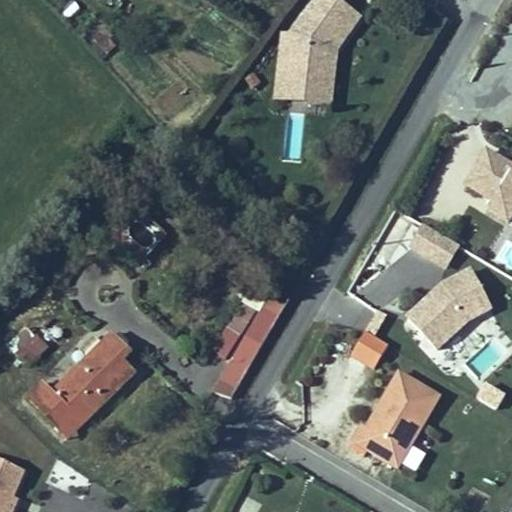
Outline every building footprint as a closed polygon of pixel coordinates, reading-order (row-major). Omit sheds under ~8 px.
[(328,0),(316,0),(289,37),(274,85),(309,96),(325,53),(329,48),(334,51),(356,20),(328,0)] [(289,37),(281,35),(264,94),(312,110),(334,51),(329,48),(325,53),(309,96),(274,85),(289,37)] [(511,227),(511,158),(509,165),(481,148),(460,184),(487,200),(482,210),(511,227)] [(421,226),(407,251),(445,271),(459,246),(421,226)] [(435,286),(405,313),(436,348),(463,324),(490,308),(467,269),(435,286)] [(209,352),(228,363),(213,388),(231,398),(284,306),(247,285),(209,352)] [(363,332),(348,357),(374,372),(388,346),(363,332)] [(129,352),(113,336),(53,394),(44,386),(28,401),(59,433),(81,411),(88,418),(133,373),(121,360),(129,352)] [(433,398),(395,375),(363,431),(359,429),(350,445),(392,470),(433,398)] [(477,402),(498,408),(503,392),(481,386),(477,402)] [(66,439),(88,418),(81,411),(59,433),(66,439)] [(0,511),(12,511),(29,474),(0,461),(0,511)] [(75,511),(80,502),(51,489),(40,511),(75,511)]
